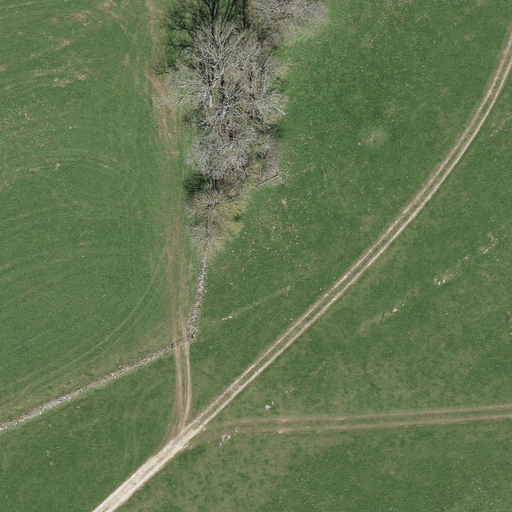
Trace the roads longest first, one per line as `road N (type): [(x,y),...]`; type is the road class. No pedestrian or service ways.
road 1 (track): [(511,44),(482,113),(392,233),(103,511)]
road 2 (track): [(511,412),(188,432),(186,301),(202,132)]
